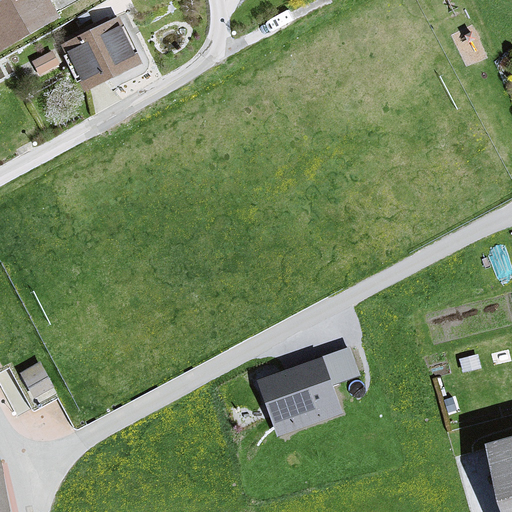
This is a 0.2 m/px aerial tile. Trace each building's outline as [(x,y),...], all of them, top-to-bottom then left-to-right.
[(48,0),(0,0),(0,51),(59,17),(48,0)] [(146,65),(121,20),(58,46),(84,92),(146,65)] [(325,360),(334,388),(361,375),(350,347),(325,360)] [(325,360),(259,381),(278,439),(344,417),(334,388),(325,360)] [(33,364),(16,371),(33,405),(53,397),(33,364)] [(511,511),(511,435),(483,444),(501,511),(511,511)]
